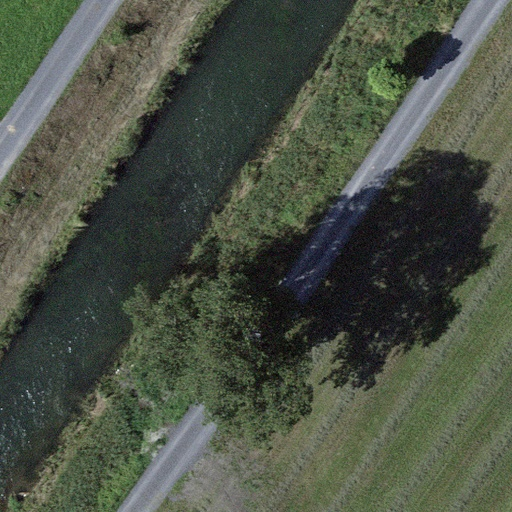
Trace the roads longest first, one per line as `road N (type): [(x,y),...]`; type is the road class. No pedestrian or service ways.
road 1 (track): [(488,0),(145,511)]
road 2 (track): [(129,0),(0,192)]
